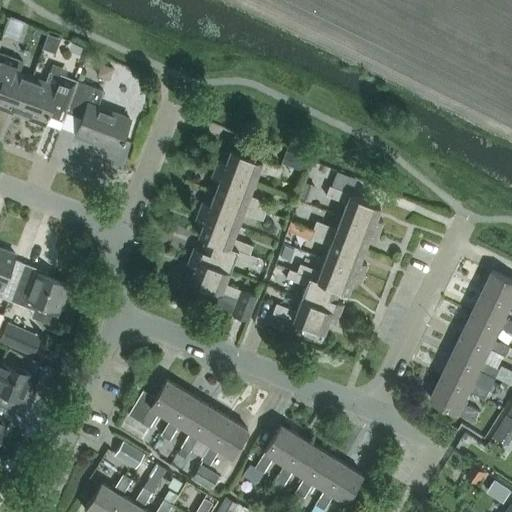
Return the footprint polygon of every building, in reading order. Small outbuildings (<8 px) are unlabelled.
[(59,54),(67,35),(53,30),(46,48),(59,54)] [(32,77),(19,72),(23,61),(0,52),(0,105),(18,113),(32,77)] [(114,67),(101,63),(97,75),(109,80),(114,67)] [(45,82),(32,77),(18,113),(45,122),(50,107),(64,112),(76,80),(49,70),(45,82)] [(96,137),(119,146),(129,118),(97,106),(103,89),(78,80),(66,110),(81,116),(75,134),(94,141),(96,137)] [(218,158),(215,167),(253,182),(258,168),(278,176),(282,166),(260,158),(260,159),(231,148),(226,161),(218,158)] [(311,159),(286,150),(281,163),(306,173),(311,159)] [(248,194),(253,182),(215,167),(211,176),(219,179),(215,190),(265,210),(269,201),(248,194)] [(305,180),(299,196),(311,200),(316,184),(305,180)] [(346,202),(341,215),(379,229),(382,220),(375,217),(380,205),(350,193),(329,185),(325,194),(346,202)] [(202,201),(198,211),(236,226),(242,211),(262,219),(265,210),(215,190),(210,203),(202,201)] [(198,234),(206,237),(249,253),(253,244),(232,237),(236,226),(198,211),(195,219),(203,221),(198,234)] [(336,227),(316,220),(312,228),(364,246),(368,235),(375,238),(379,229),(341,215),(336,227)] [(359,260),(364,246),(312,228),(309,237),(330,245),(325,257),(363,271),(366,263),(359,260)] [(257,255),(249,253),(206,237),(201,249),(194,246),(190,257),(227,272),(233,257),(254,264),(257,255)] [(284,245),(280,256),(289,259),(293,248),(284,245)] [(0,295),(10,299),(24,262),(12,258),(15,252),(0,246),(0,295)] [(227,272),(190,257),(187,264),(194,267),(189,280),(219,291),(221,292),(216,307),(247,319),(256,294),(223,282),(227,272)] [(359,281),(363,271),(325,257),(320,270),(299,262),(296,270),(339,288),(347,291),(352,278),(359,281)] [(36,267),(24,262),(10,299),(35,309),(38,302),(59,310),(69,284),(35,271),(36,267)] [(335,300),(339,288),(296,270),(296,271),(289,268),(285,277),(306,284),(301,298),(339,312),(342,302),(335,300)] [(511,278),(493,269),(482,291),(511,305),(511,278)] [(501,326),(511,331),(511,320),(505,317),(511,305),(482,291),(472,312),(501,326)] [(294,320),(294,319),(323,330),(328,318),(335,321),(339,312),(301,298),(296,310),(276,302),(272,311),(294,320)] [(495,338),(501,326),(472,312),(461,334),(490,347),(507,355),(511,346),(495,338)] [(0,337),(0,340),(32,354),(40,336),(6,322),(0,337)] [(461,334),(451,354),(480,368),(496,376),(501,367),(485,359),(490,347),(461,334)] [(474,380),(480,368),(451,354),(441,376),(470,390),(486,397),(490,388),(474,380)] [(0,403),(14,409),(19,398),(24,400),(35,374),(0,360),(0,359),(0,403)] [(501,367),(496,376),(511,384),(511,383),(511,368),(502,364),(501,367)] [(476,419),(480,410),(464,402),(470,390),(441,376),(431,397),(459,411),(460,411),(476,419)] [(158,411),(170,418),(185,390),(166,378),(154,396),(142,389),(128,413),(149,426),(158,411)] [(185,390),(170,418),(160,433),(169,438),(178,423),(190,430),(206,402),(185,390)] [(227,415),(206,402),(190,430),(180,445),(189,451),(198,435),(210,442),(227,415)] [(9,421),(14,409),(0,403),(0,431),(5,420),(9,421)] [(511,416),(507,413),(494,434),(508,444),(511,437),(511,416)] [(247,428),(227,415),(210,442),(200,458),(209,463),(219,448),(230,455),(247,428)] [(300,435),(281,423),(264,450),(255,466),(263,471),(273,456),(284,463),(300,435)] [(293,468),(304,475),(321,448),(300,435),(284,463),(275,478),(283,483),(293,468)] [(144,453),(122,440),(114,454),(136,467),(144,453)] [(295,491),(303,496),(313,481),(324,488),(342,461),(321,448),(304,475),(295,491)] [(324,488),(310,511),(309,511),(321,511),(333,493),(345,500),(362,473),(342,461),(324,488)] [(157,462),(150,475),(158,480),(166,468),(157,462)] [(219,474),(200,463),(192,477),(211,488),(219,474)] [(478,484),(486,472),(474,464),(466,476),(467,476),(478,484)] [(131,478),(122,473),(113,488),(101,481),(84,508),(90,511),(110,511),(121,493),(131,478)] [(110,511),(138,511),(142,506),(152,491),(143,485),(133,501),(121,493),(110,511)] [(231,511),(237,503),(225,495),(214,511),(231,511)] [(154,511),(151,511),(142,506),(138,511),(166,511),(172,503),(163,498),(154,511)]
